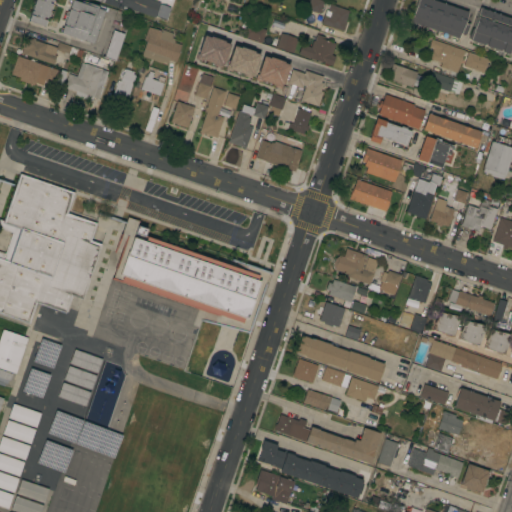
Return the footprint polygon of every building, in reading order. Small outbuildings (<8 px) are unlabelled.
[(28,20),(34,0),(52,0),(44,26),(28,20)] [(92,44),(59,32),(60,27),(62,28),(64,21),(63,20),(66,11),(68,11),(70,4),(68,4),(69,0),(72,0),(93,7),(94,5),(98,6),(97,8),(104,10),(92,44)] [(154,0),(160,2),(155,17),(123,6),(122,9),(95,0),(154,0)] [(324,0),(319,13),(306,9),(309,0),(324,0)] [(436,0),(468,11),(464,22),(469,24),(466,35),(461,33),(459,38),(410,21),(417,0),(436,0)] [(349,10),(345,22),(346,22),(343,30),(320,22),(323,14),(324,14),(326,9),(327,9),(328,8),(326,7),(328,4),(329,4),(329,3),(349,10)] [(511,17),(511,46),(509,55),(488,48),(489,46),(481,44),(480,45),(472,42),(472,41),(469,40),(470,38),(468,37),(471,27),(472,28),(473,26),(472,26),(475,16),(476,17),(480,7),(511,17)] [(266,29),(261,42),(242,36),(247,23),(266,29)] [(141,55),(146,40),(143,39),(148,26),(160,30),(160,28),(173,33),(172,35),(176,36),(174,41),(181,44),(178,53),(175,61),(169,59),(167,64),(141,55)] [(114,60),(104,57),(113,30),(124,33),(114,60)] [(292,53),(275,47),(280,32),(297,38),(292,53)] [(331,55),(335,56),(331,65),(298,54),(301,44),(310,47),(313,40),(314,40),(316,34),(324,37),(324,39),(335,43),(331,55)] [(194,58),(220,67),(228,43),(202,35),(194,58)] [(21,53),(23,48),(20,47),(22,41),(25,42),(26,39),(28,40),(29,38),(32,39),(32,38),(35,39),(34,40),(56,47),(58,42),(71,46),(68,54),(56,49),(54,55),(56,55),(53,64),(21,53)] [(456,72),(439,66),(441,62),(426,57),(433,39),(464,50),(456,72)] [(251,77),(258,53),(231,45),(224,69),(251,77)] [(98,99),(92,97),(91,101),(74,95),(75,91),(64,87),(68,74),(76,76),(76,74),(77,74),(79,68),(80,69),(80,67),(79,67),(80,65),(81,66),(81,64),(80,64),(81,62),(82,63),(86,51),(106,59),(102,69),(108,71),(98,99)] [(463,65),(468,51),(488,59),(486,63),(489,64),(486,71),(484,70),(483,72),(463,65)] [(279,88),(288,65),(262,55),(254,79),(279,88)] [(17,56),(60,71),(55,84),(44,80),(42,85),(35,82),(34,85),(19,80),(20,77),(11,74),(17,56)] [(414,80),(416,80),(414,84),(412,84),(411,86),(405,84),(405,86),(401,84),(401,83),(387,78),(392,63),(417,72),(414,80)] [(322,75),(324,75),(322,80),(321,80),(320,82),(322,83),(319,91),(322,91),(317,105),(300,99),(305,85),(292,80),(294,76),(296,76),(300,64),(302,65),(302,64),(324,71),(322,75)] [(128,96),(122,94),(120,98),(112,95),(117,79),(120,80),(122,73),(124,73),(125,70),(124,70),(124,69),(125,69),(125,68),(133,71),(133,74),(135,74),(128,96)] [(194,95),(198,82),(197,82),(199,76),(200,76),(202,69),(214,73),(210,86),(209,86),(205,98),(194,95)] [(140,88),(144,76),(146,77),(149,70),(153,72),(151,78),(163,82),(159,95),(140,88)] [(462,82),(458,92),(452,90),(453,88),(450,87),(449,91),(428,84),(432,71),(462,82)] [(216,137),(199,132),(205,112),(204,111),(212,86),(225,91),(217,115),(223,117),(216,137)] [(187,127),(170,121),(181,89),(191,92),(187,104),(194,106),(187,127)] [(234,109),(222,105),(227,92),(238,96),(234,109)] [(281,109),(280,109),(278,115),(268,112),(270,105),(268,105),(272,93),(285,97),(281,109)] [(418,128),(377,114),(379,107),(377,106),(379,100),(382,101),(384,94),(413,104),(412,105),(424,110),(418,128)] [(256,102),(267,106),(263,118),(252,115),(256,102)] [(306,124),(308,125),(306,130),(304,129),(302,134),(282,126),(284,121),(288,123),(288,122),(292,123),(297,108),(310,112),(306,124)] [(245,147),(228,142),(238,110),(248,114),(247,117),(250,117),(247,125),(252,127),(245,147)] [(422,129),(427,113),(480,131),(475,148),(422,129)] [(368,140),(376,117),(386,121),(385,122),(400,127),(400,125),(406,127),(405,129),(411,131),(409,136),(405,145),(380,137),(378,144),(368,140)] [(424,135),(454,145),(452,150),(447,148),(441,167),(416,159),(424,135)] [(511,151),(504,175),(504,174),(502,179),(489,175),(490,174),(481,171),(483,168),(482,167),(490,141),(494,142),(497,135),(510,139),(508,146),(511,147),(511,151)] [(294,171),(284,168),(283,168),(280,167),(261,160),(261,159),(255,157),(261,139),(270,143),(271,141),(273,142),(274,141),(301,150),(294,171)] [(401,160),(393,182),(364,172),(366,167),(363,166),(364,162),(361,161),(366,147),(401,160)] [(414,162),(425,166),(421,178),(410,174),(414,162)] [(73,192),(66,213),(96,223),(90,240),(101,244),(82,299),(71,295),(65,313),(36,303),(29,324),(0,313),(0,219),(3,220),(19,173),(73,192)] [(415,216),(415,215),(405,212),(412,190),(413,190),(417,178),(428,182),(428,180),(429,181),(432,173),(441,176),(439,183),(435,182),(432,194),(424,219),(415,216)] [(348,198),(352,185),(353,185),(356,179),(391,191),(387,201),(388,201),(385,211),(348,198)] [(450,202),(451,198),(453,199),(457,189),(466,192),(464,200),(465,200),(461,212),(453,209),(452,211),(453,211),(453,215),(452,219),(450,219),(447,226),(445,225),(444,226),(441,225),(440,226),(434,224),(435,222),(429,220),(436,197),(450,202)] [(489,229),(479,225),(478,230),(472,228),(472,229),(460,225),(464,214),(464,213),(467,204),(477,208),(478,205),(486,208),(487,205),(496,208),(489,229)] [(500,217),(505,219),(507,210),(511,212),(511,248),(507,246),(506,249),(502,247),(503,245),(492,241),(500,217)] [(218,316),(111,278),(125,238),(120,236),(127,216),(138,221),(137,226),(145,229),(143,234),(148,236),(148,237),(245,271),(247,264),(270,272),(269,273),(268,273),(264,283),(265,283),(248,332),(216,324),(218,316)] [(343,256),(346,248),(365,255),(365,256),(377,260),(374,270),(372,269),(367,284),(346,276),(347,274),(334,269),(332,265),(334,258),(339,255),(343,256)] [(400,274),(393,294),(376,287),(382,271),(386,273),(387,270),(400,274)] [(403,310),(408,296),(407,296),(414,275),(426,279),(425,281),(431,283),(424,303),(423,302),(418,315),(426,318),(420,334),(408,329),(414,314),(403,310)] [(355,286),(349,302),(329,295),(330,290),(325,289),(328,282),(331,283),(333,279),(355,286)] [(356,292),(358,286),(367,290),(365,296),(356,292)] [(477,296),(477,295),(481,296),(481,298),(493,302),(489,315),(454,303),(458,290),(477,296)] [(360,296),(367,297),(366,304),(359,303),(360,296)] [(503,313),(503,314),(502,314),(500,321),(492,319),(498,299),(506,301),(503,313)] [(363,313),(349,308),(352,300),(366,306),(363,313)] [(338,327),(332,325),(331,326),(323,323),(324,322),(318,320),(320,314),(316,313),(318,305),(323,307),(324,302),(344,308),(338,327)] [(460,313),(446,310),(447,303),(461,306),(460,313)] [(452,337),(432,330),(438,311),(445,313),(445,312),(459,317),(452,337)] [(402,312),(413,316),(408,327),(398,322),(402,312)] [(477,346),(457,339),(464,320),(470,322),(470,321),(484,326),(477,346)] [(360,329),(356,340),(344,336),(347,325),(360,329)] [(15,373),(0,368),(0,335),(2,329),(28,338),(15,373)] [(503,354),(483,348),(489,329),(495,331),(496,330),(509,335),(503,354)] [(310,338),(310,337),(331,344),(330,345),(347,351),(348,350),(368,357),(368,358),(384,363),(378,381),(294,352),(300,335),(310,338)] [(427,352),(431,340),(454,347),(450,360),(427,352)] [(463,368),(464,365),(450,361),(454,347),(501,363),(496,379),(463,368)] [(102,359),(97,373),(69,363),(74,349),(102,359)] [(444,359),(440,371),(424,365),(428,354),(444,359)] [(311,382),(299,378),(299,379),(295,378),(296,377),(292,376),(298,358),(317,365),(311,382)] [(96,375),(91,389),(63,379),(68,365),(96,375)] [(320,380),(325,366),(344,373),(339,386),(320,380)] [(0,368),(12,373),(9,380),(0,376),(0,368)] [(377,386),(378,384),(389,388),(388,390),(385,389),(383,393),(376,390),(373,399),(366,397),(364,401),(355,398),(355,399),(352,398),(352,397),(344,394),(350,377),(377,386)] [(90,392),(85,406),(57,396),(62,382),(90,392)] [(447,392),(443,405),(419,396),(423,383),(447,392)] [(499,401),(497,408),(509,412),(504,425),(453,407),(460,387),(499,401)] [(331,396),(330,397),(340,400),(336,412),(302,402),(306,389),(331,396)] [(40,413),(35,427),(8,418),(13,403),(40,413)] [(463,417),(457,435),(456,434),(456,435),(453,434),(453,433),(444,430),(443,431),(441,430),(441,429),(437,428),(442,410),(463,417)] [(62,437),(70,440),(74,427),(68,425),(70,417),(53,412),(47,433),(62,438),(62,437)] [(274,430),(275,427),(274,427),(275,423),(276,424),(280,414),(298,420),(299,418),(313,423),(311,427),(353,442),(354,439),(358,440),(363,427),(380,433),(369,463),(274,430)] [(34,429),(29,443),(2,434),(7,420),(34,429)] [(447,453),(433,448),(438,432),(452,437),(447,453)] [(29,446),(24,460),(0,451),(0,438),(1,436),(29,446)] [(389,466),(376,462),(384,438),(397,443),(389,466)] [(279,472),(280,468),(256,460),(262,440),(276,445),(275,448),(294,455),(293,456),(309,461),(309,460),(324,465),(324,466),(339,471),(339,470),(354,475),(354,476),(362,479),(361,483),(363,483),(359,494),(358,493),(356,498),(279,472)] [(462,462),(456,477),(452,475),(451,478),(446,476),(447,474),(434,468),(432,475),(406,465),(413,448),(425,452),(426,448),(462,462)] [(0,469),(0,453),(23,462),(18,476),(0,469)] [(51,458),(53,453),(65,458),(56,481),(50,479),(52,474),(35,468),(40,454),(51,458)] [(467,463),(488,471),(481,492),(473,489),(472,491),(465,489),(466,487),(459,484),(467,463)] [(294,481),(286,504),(283,503),(283,504),(273,501),(274,500),(271,499),(272,496),(255,490),(257,483),(255,483),(259,469),(294,481)] [(0,487),(0,472),(17,478),(13,492),(0,487)] [(16,493),(21,479),(48,489),(43,503),(16,493)] [(0,505),(0,490),(12,494),(7,508),(0,505)] [(16,511),(10,510),(15,495),(42,505),(39,511),(16,511)] [(467,511),(424,511),(426,508),(435,511),(440,511),(444,503),(467,511)]
